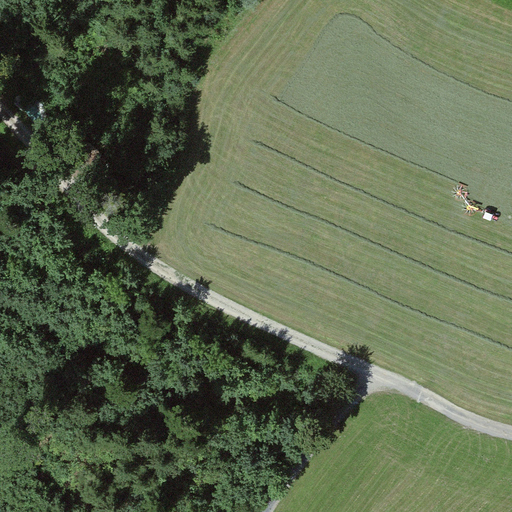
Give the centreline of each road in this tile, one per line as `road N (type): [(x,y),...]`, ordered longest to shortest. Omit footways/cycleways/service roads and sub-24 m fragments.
road 1 (track): [(0,111),(126,242),(207,294),(372,374)]
road 2 (track): [(271,511),(372,374)]
road 3 (track): [(372,374),(511,434)]
